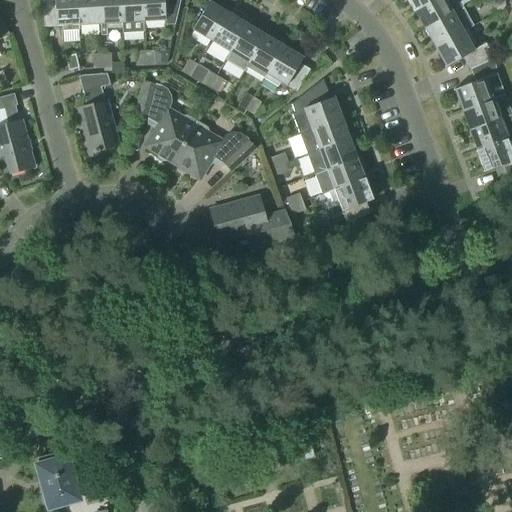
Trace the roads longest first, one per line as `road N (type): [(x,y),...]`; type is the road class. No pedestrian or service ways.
road 1 (residential): [(108,382),(466,282)]
road 2 (residential): [(466,282),(398,84),(376,38),(339,0)]
road 3 (residential): [(72,202),(18,0)]
road 4 (residential): [(72,202),(129,199),(151,211),(174,266)]
road 5 (residential): [(144,511),(108,382)]
